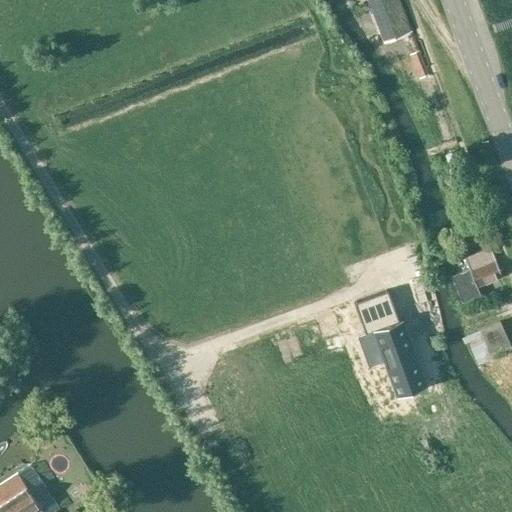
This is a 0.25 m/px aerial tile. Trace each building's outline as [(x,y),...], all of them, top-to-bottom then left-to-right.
[(373,0),(405,82),(428,74),(399,0),(373,0)] [(460,163),(448,167),(453,183),(466,179),(460,163)] [(473,187),(454,190),(461,228),(480,225),(473,187)] [(469,268),(454,274),(465,301),(480,295),(477,286),(502,276),(490,247),(465,257),(469,268)] [(386,290),(355,301),(364,329),(371,327),(388,373),(417,362),(401,317),(397,318),(386,290)] [(492,357),(511,349),(499,322),(480,329),(492,357)] [(0,511),(33,511),(40,507),(25,484),(0,500),(0,511)]
